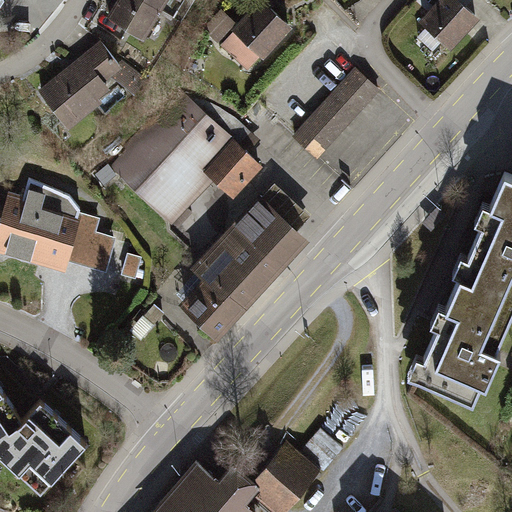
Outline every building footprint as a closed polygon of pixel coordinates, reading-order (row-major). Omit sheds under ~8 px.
[(141,0),(108,0),(98,17),(143,43),(162,12),(141,0)] [(141,0),(162,12),(174,19),(185,0),(141,0)] [(251,74),(295,27),(265,0),(260,0),(219,44),(251,74)] [(462,0),(433,0),(420,14),(451,43),(477,14),(462,0)] [(99,41),(33,95),(64,133),(130,80),(99,41)] [(373,92),(349,71),(289,138),(312,159),(373,92)] [(192,103),(124,180),(176,226),(212,186),(177,156),(210,119),(192,103)] [(212,186),(234,205),(267,168),(236,141),(210,119),(177,156),(212,186)] [(511,176),(505,174),(490,207),(483,204),(475,223),(482,226),(468,258),(460,255),(452,274),(460,278),(511,300),(511,176)] [(273,184),(190,268),(197,275),(239,316),(322,231),(273,184)] [(83,212),(8,190),(0,218),(0,252),(65,272),(83,212)] [(99,228),(103,213),(87,209),(73,261),(110,270),(119,233),(99,228)] [(197,275),(170,302),(212,343),(239,316),(197,275)] [(511,314),(511,300),(460,278),(446,308),(439,305),(430,325),(437,329),(424,360),(416,356),(408,376),(473,404),(480,387),(485,389),(499,357),(495,355),(511,314)] [(69,450),(29,410),(11,422),(0,408),(0,471),(35,497),(69,450)] [(240,490),(193,454),(152,509),(149,511),(282,511),(319,472),(283,441),(240,490)]
